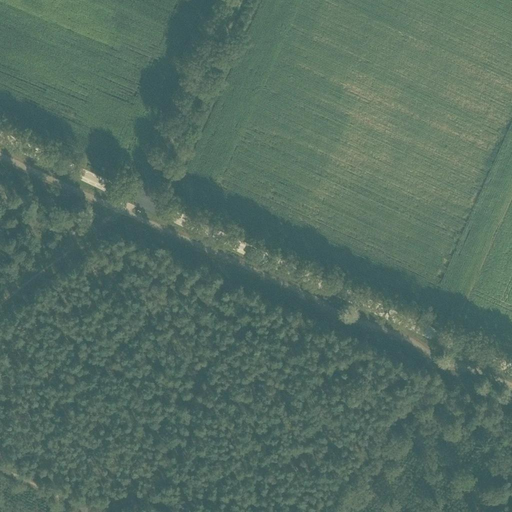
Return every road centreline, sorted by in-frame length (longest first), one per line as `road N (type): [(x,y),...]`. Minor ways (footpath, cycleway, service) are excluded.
road 1 (tertiary): [(511,368),(137,200)]
road 2 (unclassified): [(137,200),(229,0)]
road 3 (track): [(137,200),(0,303)]
road 4 (tertiary): [(137,200),(0,137)]
